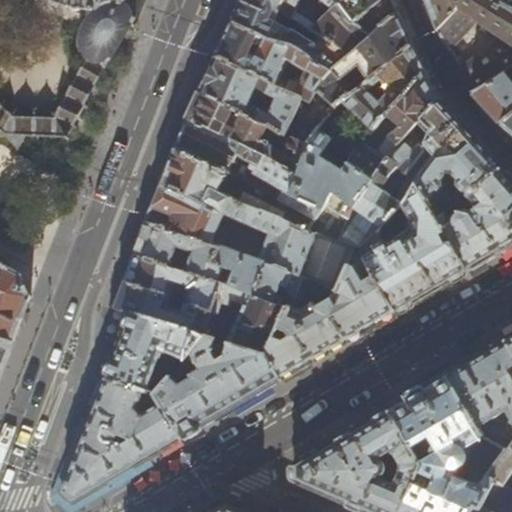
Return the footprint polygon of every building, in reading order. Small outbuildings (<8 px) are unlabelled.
[(51,0),(69,7),(92,9),(93,9),(94,8),(121,2),(124,0),(51,0)] [(334,69),(351,56),(279,11),(284,0),(239,0),(234,15),(232,22),(283,41),(334,69)] [(284,0),(279,11),(351,56),(372,39),(364,31),(355,22),(339,6),(340,5),(334,0),(284,0)] [(346,0),(340,5),(339,6),(355,22),(380,0),(346,0)] [(392,0),(380,0),(355,22),(364,31),(369,27),(377,35),(399,15),(397,11),(392,0)] [(459,9),(462,0),(424,0),(428,8),(437,30),(459,9)] [(511,8),(497,0),(462,0),(459,9),(437,30),(449,51),(479,21),(501,37),(460,69),(473,92),(502,76),(501,75),(511,66),(511,8)] [(12,115),(0,104),(0,127),(5,133),(18,145),(25,133),(67,136),(105,62),(130,21),(131,19),(131,18),(131,15),(130,11),(125,5),(123,3),(121,2),(94,8),(93,9),(88,15),(84,20),(79,28),(76,37),(76,46),(76,50),(78,54),(83,60),(55,119),(12,115)] [(399,15),(377,35),(372,39),(351,56),(334,69),(332,71),(319,90),(335,107),(354,93),(341,78),(359,64),(370,80),(413,44),(402,20),(399,15)] [(301,98),(309,101),(311,102),(319,90),(332,71),(334,69),(283,41),(232,22),(230,26),(217,57),(301,98)] [(316,234),(317,233),(338,240),(352,208),(372,181),(347,163),(424,70),(416,51),(413,44),(370,80),(354,93),(335,107),(307,147),(298,173),(292,193),(324,208),(317,216),(306,230),(316,234)] [(208,75),(199,92),(267,126),(285,134),(295,112),(301,98),(217,57),(208,75)] [(511,114),(511,66),(501,75),(502,76),(473,92),(479,99),(500,123),(511,114)] [(347,163),(372,181),(389,160),(388,159),(410,133),(438,100),(440,97),(439,95),(424,70),(347,163)] [(262,137),(267,126),(199,92),(198,95),(187,119),(298,173),(307,147),(290,139),(284,153),(268,145),(270,141),(262,137)] [(305,109),(309,101),(301,98),(295,112),(299,113),(301,107),(305,109)] [(414,137),(437,157),(462,126),(442,105),(438,100),(410,133),(414,137)] [(511,133),(511,114),(500,123),(511,133)] [(292,193),(298,173),(187,119),(185,123),(174,149),(228,174),(251,185),(256,173),(283,189),(278,198),(280,199),(317,216),(324,208),(292,193)] [(449,193),(458,203),(500,169),(482,148),(462,126),(437,157),(416,186),(427,204),(441,187),(440,182),(438,181),(442,176),(442,174),(441,173),(443,169),(445,169),(447,169),(449,169),(451,167),(453,170),(451,172),(451,173),(457,179),(456,180),(456,186),(449,193)] [(355,246),(357,247),(376,229),(400,205),(416,186),(437,157),(414,137),(410,133),(388,159),(389,160),(372,181),(352,208),(338,240),(355,246)] [(244,192),(238,190),(234,197),(220,191),(228,174),(174,149),(156,193),(145,222),(203,242),(198,258),(224,268),(234,271),(228,285),(228,287),(249,292),(249,293),(287,307),(291,308),(292,307),(297,293),(283,289),(281,297),(278,296),(282,284),(298,290),(300,286),(303,277),(321,283),(334,288),(337,289),(349,264),(355,249),(355,246),(338,240),(317,233),(316,234),(306,230),(317,216),(280,199),(277,205),(245,191),(244,192)] [(444,213),(436,220),(467,270),(489,257),(511,243),(511,181),(500,169),(458,203),(455,205),(459,211),(455,215),(453,215),(452,217),(452,219),(452,220),(452,221),(453,222),(450,223),(444,213)] [(357,247),(396,312),(406,306),(449,281),(467,270),(436,220),(434,217),(427,204),(416,186),(400,205),(409,221),(409,231),(407,231),(384,244),(376,229),(357,247)] [(219,283),(224,268),(198,258),(203,242),(145,222),(136,250),(135,254),(155,262),(171,267),(175,257),(182,259),(184,252),(177,250),(178,247),(195,252),(187,272),(219,283)] [(266,355),(281,379),(339,345),(396,312),(357,247),(355,246),(355,249),(349,264),(337,289),(334,288),(331,296),(316,306),(314,302),(301,310),(292,307),(291,308),(287,307),(283,314),(266,355)] [(228,287),(228,285),(219,283),(187,272),(171,267),(155,262),(135,254),(134,258),(125,282),(171,296),(185,301),(211,309),(216,292),(283,314),(287,307),(249,293),(249,292),(228,287)] [(0,375),(3,368),(11,347),(21,322),(23,317),(31,297),(23,275),(0,263),(0,375)] [(318,292),(321,283),(303,277),(300,286),(318,292)] [(171,296),(125,282),(124,286),(116,306),(116,307),(122,309),(132,312),(206,336),(211,338),(217,321),(209,318),(211,312),(218,314),(222,303),(230,306),(232,301),(244,305),(232,337),(225,334),(222,342),(266,355),(283,314),(216,292),(211,309),(185,301),(182,311),(168,306),(171,296)] [(192,353),(206,336),(132,312),(120,344),(117,351),(107,378),(107,379),(155,396),(172,376),(176,372),(158,365),(163,352),(185,360),(192,353)] [(155,396),(181,438),(209,421),(265,389),(281,379),(266,355),(222,342),(211,338),(206,336),(192,353),(202,369),(191,375),(193,378),(182,384),(172,376),(155,396)] [(481,355),(447,375),(477,428),(503,411),(508,419),(506,420),(504,428),(511,441),(511,351),(506,340),(481,355)] [(107,378),(117,351),(110,349),(100,375),(107,378)] [(505,450),(483,437),(477,428),(447,375),(415,394),(388,409),(420,465),(399,511),(469,511),(474,505),(479,508),(494,480),(487,476),(506,450),(505,450)] [(63,492),(69,497),(74,501),(106,482),(145,459),(181,438),(155,396),(107,379),(93,415),(90,423),(64,488),(63,492)] [(356,428),(293,465),(294,471),(294,480),(365,511),(399,511),(420,465),(388,409),(356,428)] [(58,485),(64,488),(90,423),(83,420),(68,459),(58,485)] [(474,505),(469,511),(495,511),(499,505),(504,507),(506,505),(504,504),(511,490),(511,489),(504,484),(511,471),(511,441),(505,450),(506,450),(487,476),(494,480),(479,508),(474,505)]
